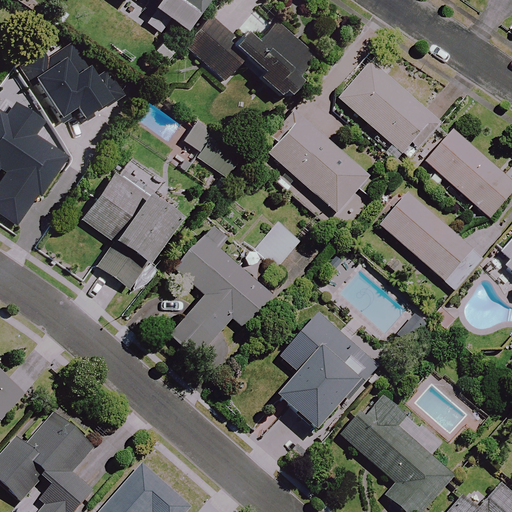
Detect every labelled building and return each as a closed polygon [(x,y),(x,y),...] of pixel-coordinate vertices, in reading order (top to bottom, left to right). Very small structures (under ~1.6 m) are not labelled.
[(120,0),(129,6),(133,0),(147,0),(156,6),(151,12),(182,35),(207,0),(120,0)] [(255,81),(276,100),(279,96),(283,100),(296,86),(293,82),(312,61),(275,27),(256,49),(244,38),(231,52),(259,77),(255,81)] [(391,71),(375,57),(336,102),(407,163),(438,126),(384,79),(391,71)] [(42,126),(14,107),(5,120),(0,116),(0,173),(34,196),(30,203),(54,219),(75,188),(53,174),(65,156),(35,136),(42,126)] [(367,184),(296,123),(266,157),(347,227),(367,204),(357,195),(367,184)] [(199,155),(194,162),(225,185),(241,163),(193,128),(182,143),(199,155)] [(511,194),(511,188),(451,135),(424,166),(488,222),(511,194)] [(111,246),(144,269),(175,223),(151,206),(158,196),(117,168),(79,224),(111,246)] [(471,254),(404,196),(377,228),(454,294),(479,265),(469,256),(471,254)] [(299,245),(275,225),(251,253),(275,273),(299,245)] [(225,244),(208,229),(171,270),(203,298),(168,338),(195,363),(231,322),(243,333),(270,303),(216,254),(225,244)] [(511,243),(496,260),(511,274),(511,243)] [(354,354),(314,319),(278,361),(297,377),(275,403),(315,437),(373,370),(354,354)] [(25,398),(0,375),(0,422),(1,424),(25,398)] [(399,511),(423,511),(451,480),(426,458),(438,445),(407,418),(404,421),(378,398),(341,440),(396,488),(385,500),(399,511)] [(91,451),(53,418),(25,450),(17,444),(0,462),(0,487),(18,504),(38,481),(56,497),(42,511),(75,511),(90,496),(68,476),(91,451)] [(144,503),(124,485),(99,511),(137,511),(144,503)] [(511,511),(511,497),(501,488),(479,511),(470,511),(460,503),(451,511),(511,511)]
